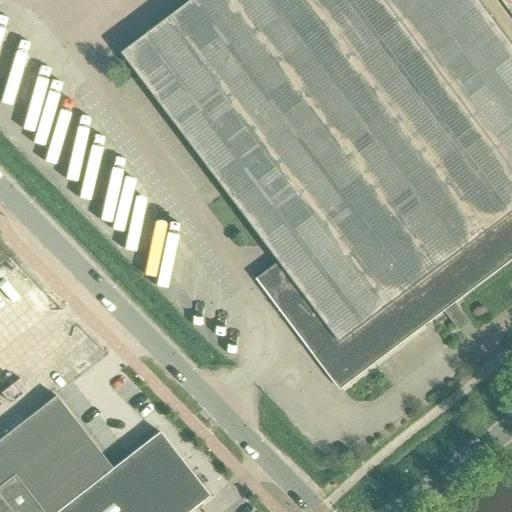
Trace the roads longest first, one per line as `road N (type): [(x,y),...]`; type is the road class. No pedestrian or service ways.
road 1 (tertiary): [(315,511),(0,183)]
road 2 (tertiary): [(401,511),(511,423)]
